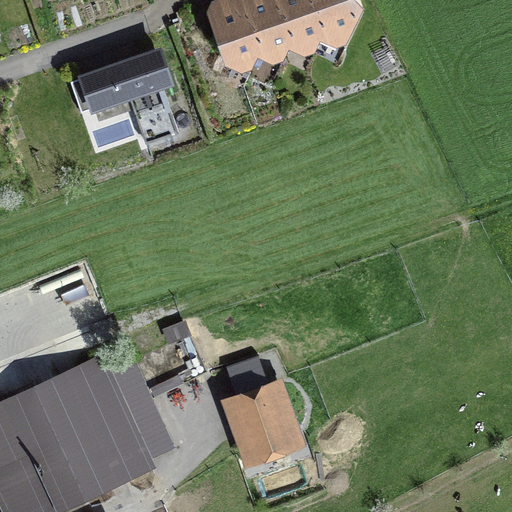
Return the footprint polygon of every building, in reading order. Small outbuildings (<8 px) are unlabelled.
[(258,55),(246,13),(242,0),(213,0),(212,1),(207,10),(226,64),(242,71),(252,67),(258,55)] [(288,47),(277,5),(275,0),(242,0),(246,13),(258,55),(273,62),(284,59),(288,47)] [(321,39),(309,0),(275,0),(277,5),(288,47),(306,53),(315,51),(321,39)] [(309,0),(321,39),(337,46),(346,43),(364,6),(358,0),(309,0)] [(74,80),(85,116),(167,90),(156,54),(74,80)] [(0,400),(0,507),(2,511),(58,511),(156,467),(152,459),(175,448),(130,352),(108,362),(104,353),(0,400)] [(238,383),(272,375),(267,355),(233,363),(238,383)] [(220,400),(244,469),(307,447),(283,379),(220,400)]
